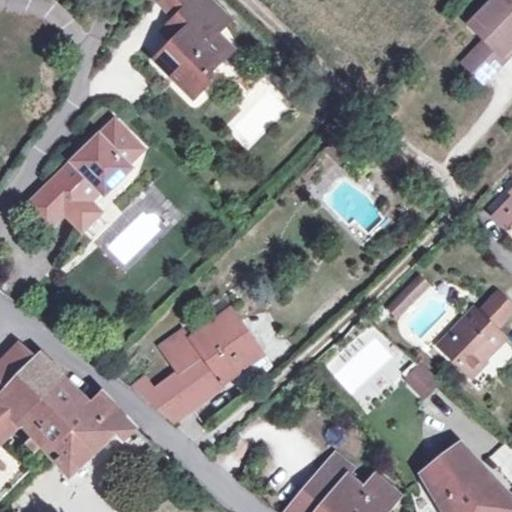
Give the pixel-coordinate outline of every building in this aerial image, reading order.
[(184,32),(173,42),(154,61),(190,97),(207,81),(208,68),(228,50),(213,35),(229,20),(209,0),(198,0),(196,2),(193,0),(179,14),(173,20),(184,32)] [(198,0),(165,0),(179,14),(193,0),(196,2),(198,0)] [(504,5),(498,0),(494,0),(470,26),(485,41),(501,56),(511,45),(511,0),(508,0),(508,1),(504,5)] [(184,32),(173,20),(162,31),(173,42),(184,32)] [(511,45),(501,56),(485,41),(464,62),(484,81),(511,52),(511,45)] [(235,100),(242,110),(224,123),(242,147),(293,110),(268,76),(235,100)] [(139,149),(111,121),(45,186),(66,207),(79,195),(86,202),(98,189),(102,193),(128,169),(124,164),(139,149)] [(338,130),(331,123),(318,136),(325,142),(338,130)] [(356,149),(340,133),(324,148),(339,165),(356,149)] [(24,207),(45,228),(66,207),(45,186),(24,207)] [(102,193),(98,189),(86,202),(90,205),(102,193)] [(511,197),(493,217),(511,235),(511,197)] [(413,299),(405,291),(385,310),(393,319),(413,299)] [(491,297),(488,301),(507,318),(510,315),(491,297)] [(476,313),(473,310),(437,346),(467,376),(492,349),(487,344),(497,334),(495,331),(507,318),(488,301),(476,313)] [(179,335),(159,349),(176,373),(152,390),(143,380),(130,390),(146,402),(167,421),(186,408),(187,409),(222,383),(217,375),(220,372),(223,376),(226,373),(230,378),(241,393),(270,367),(261,355),(258,351),(229,310),(185,343),(179,335)] [(503,339),(497,334),(487,344),(492,349),(503,339)] [(35,359),(18,344),(0,362),(0,370),(13,382),(35,359)] [(7,389),(1,395),(0,395),(0,441),(20,422),(64,379),(39,354),(35,359),(13,382),(7,389)] [(437,383),(421,369),(408,385),(423,399),(437,383)] [(0,370),(0,382),(7,389),(13,382),(0,370)] [(91,405),(64,379),(20,422),(33,436),(25,443),(34,452),(41,445),(69,475),(89,453),(115,434),(122,441),(134,427),(102,393),(91,405)] [(460,450),(422,479),(442,511),(511,511),(511,501),(484,472),(460,450)] [(350,474),(332,458),(301,494),(318,510),(346,479),(350,474)] [(177,467),(172,471),(192,492),(197,487),(177,467)] [(301,494),(284,511),(385,511),(397,498),(373,479),(362,492),(346,479),(318,510),(301,494)]
